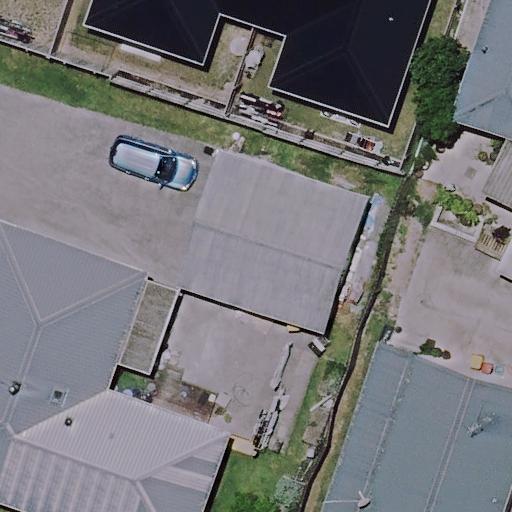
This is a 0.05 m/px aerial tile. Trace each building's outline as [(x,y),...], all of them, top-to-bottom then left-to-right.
[(170,0),(124,0),(144,22),(170,0)] [(511,0),(495,0),(458,114),(511,132),(511,141),(496,190),(511,195),(511,263),(508,275),(511,276),(511,0)] [(385,211),(234,158),(190,282),(341,335),(385,211)] [(207,511),(234,436),(108,391),(118,363),(157,377),(187,290),(0,224),(0,495),(47,511),(207,511)] [(511,511),(511,391),(387,351),(333,511),(511,511)]
